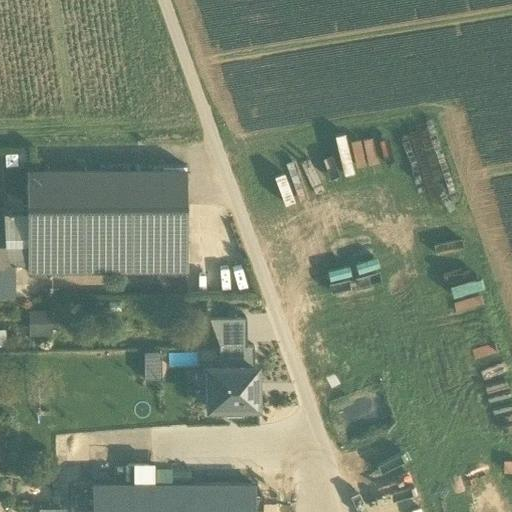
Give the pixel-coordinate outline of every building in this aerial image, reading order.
[(27,271),(187,270),(186,170),(27,171),(26,216),(26,246),(27,265),(27,271)] [(0,246),(13,246),(26,246),(26,216),(1,217),(2,218),(0,218),(0,246)] [(0,265),(13,265),(13,246),(0,246),(0,218),(2,218),(1,217),(0,216),(0,265)] [(27,265),(26,246),(13,246),(13,265),(27,265)] [(0,265),(0,298),(13,298),(13,284),(13,265),(0,265)] [(32,284),(13,284),(13,298),(32,298),(32,284)] [(28,310),(28,335),(51,335),(51,310),(28,310)] [(245,317),(209,318),(218,345),(246,345),(245,317)] [(207,368),(208,408),(223,408),(223,415),(241,415),(241,408),(256,407),(255,367),(253,367),(253,345),(246,345),(218,345),(219,368),(207,368)] [(132,485),(154,484),(153,464),(132,464),(132,485)] [(170,465),(153,464),(154,484),(170,484),(170,465)] [(253,511),(254,484),(170,484),(154,484),(132,485),(92,485),(92,511),(253,511)]
